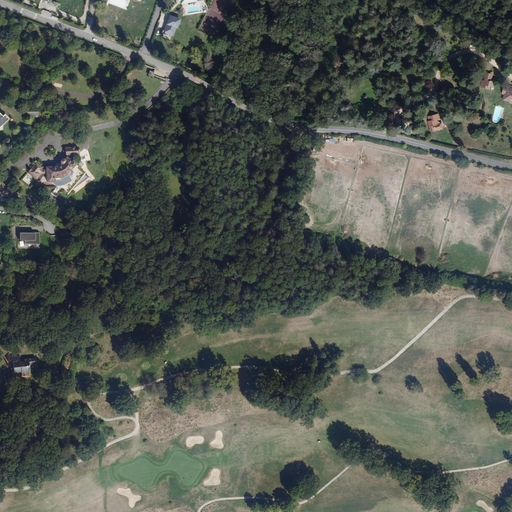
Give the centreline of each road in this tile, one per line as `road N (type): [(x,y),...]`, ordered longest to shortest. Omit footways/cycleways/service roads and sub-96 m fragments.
road 1 (residential): [(511,167),(365,132),(273,122),(175,71),(0,4)]
road 2 (track): [(0,457),(34,437),(66,392),(83,268),(51,228)]
